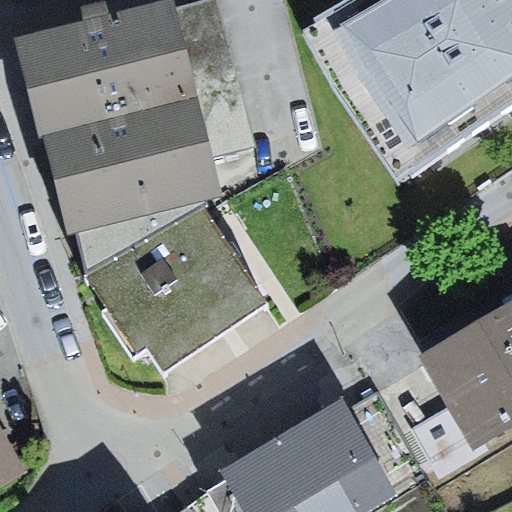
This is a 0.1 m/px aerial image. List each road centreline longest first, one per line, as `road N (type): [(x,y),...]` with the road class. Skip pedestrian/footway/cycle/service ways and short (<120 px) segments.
road 1 (residential): [(511,199),(163,448),(98,459)]
road 2 (residential): [(0,210),(46,353),(98,459)]
